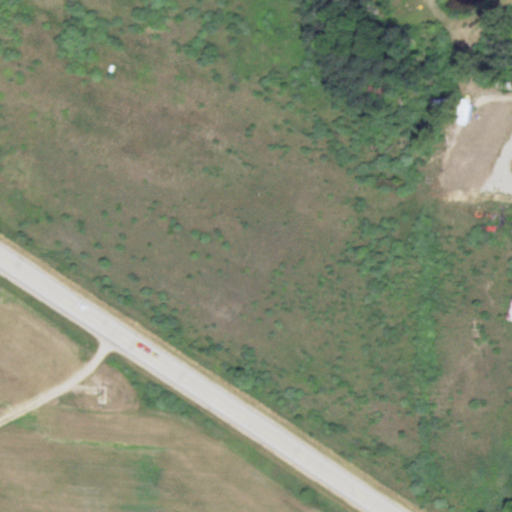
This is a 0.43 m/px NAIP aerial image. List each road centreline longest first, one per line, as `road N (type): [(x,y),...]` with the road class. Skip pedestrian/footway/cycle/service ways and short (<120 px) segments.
road 1 (tertiary): [(386,511),(0,256)]
road 2 (track): [(0,413),(74,383),(125,341)]
